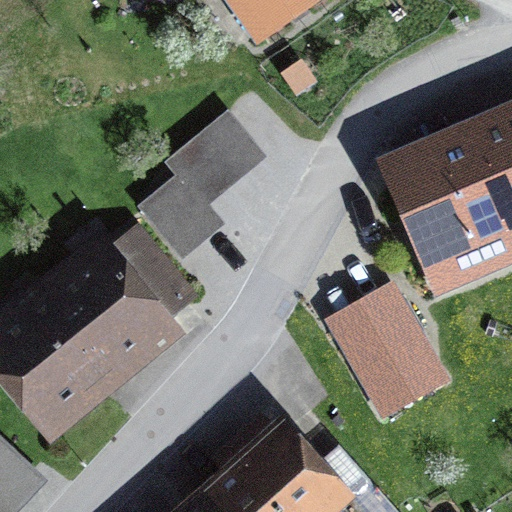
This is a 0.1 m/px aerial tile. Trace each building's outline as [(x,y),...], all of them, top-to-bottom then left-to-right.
[(232,0),(259,37),(311,0),(232,0)] [(147,213),(182,255),(221,223),(205,204),(263,156),(227,113),(169,162),(185,181),(147,213)] [(401,166),(398,167),(447,282),(511,253),(511,222),(508,213),(511,210),(511,125),(403,172),(401,166)] [(0,362),(47,415),(192,297),(135,229),(50,298),(35,280),(0,308),(0,325),(5,331),(0,334),(0,362)] [(333,322),(383,410),(440,378),(389,290),(333,322)] [(349,511),(278,432),(206,493),(222,511),(349,511)] [(222,511),(206,493),(183,511),(222,511)]
